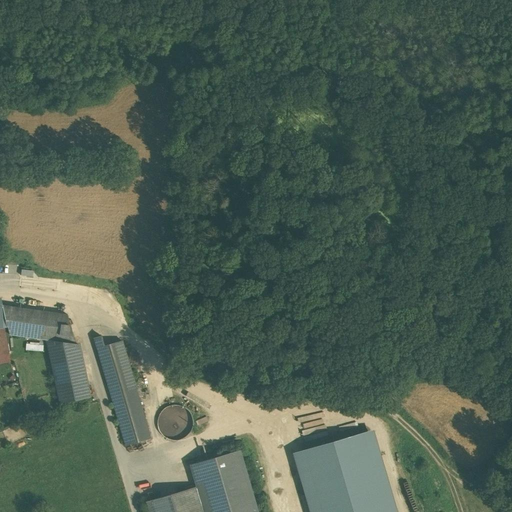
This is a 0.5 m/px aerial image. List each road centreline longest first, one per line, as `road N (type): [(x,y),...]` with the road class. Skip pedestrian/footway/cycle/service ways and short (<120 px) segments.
road 1 (track): [(166,361),(190,380),(243,398),(379,406),(439,458),(462,511)]
road 2 (residential): [(0,291),(102,312),(166,361)]
